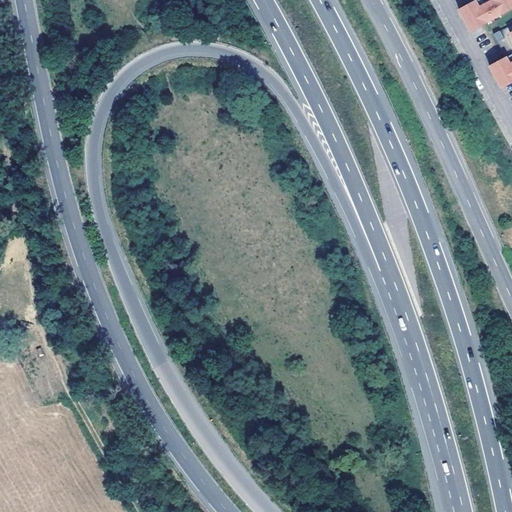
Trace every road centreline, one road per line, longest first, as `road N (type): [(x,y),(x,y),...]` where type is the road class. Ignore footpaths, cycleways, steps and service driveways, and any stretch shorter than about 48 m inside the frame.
road 1 (motorway): [(265,511),(227,473),(127,296),(97,204),(96,115),(123,75),(157,54),(208,48),(246,59),(292,102),(371,260),(387,271)]
road 2 (motorway): [(24,0),(60,173),(102,304),(139,389),(221,511)]
road 3 (motorway): [(505,511),(481,401),(434,252),(386,132),(319,0)]
road 4 (track): [(143,511),(46,343),(28,280),(0,91)]
road 5 (motorway): [(511,302),(370,0)]
road 6 (motorway): [(262,0),(317,104),(387,271)]
road 7 (motorway): [(387,271),(454,511)]
